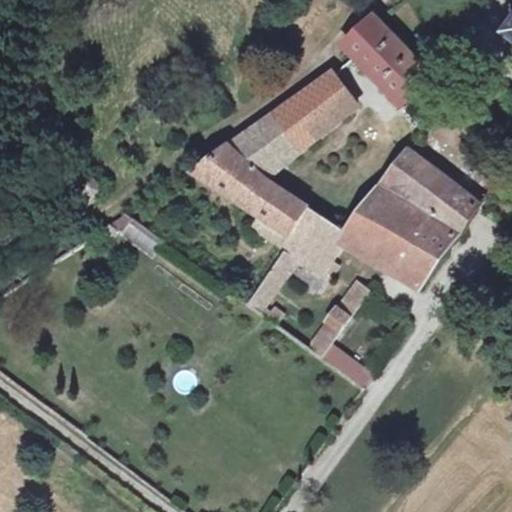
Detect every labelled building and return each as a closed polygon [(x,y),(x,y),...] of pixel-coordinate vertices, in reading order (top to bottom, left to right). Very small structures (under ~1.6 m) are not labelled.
[(352,48),(405,105),(435,75),(380,20),(352,48)] [(339,75),(235,148),(274,180),(361,107),(339,75)] [(317,212),(274,180),(235,148),(201,173),(267,216),(261,223),(292,245),(301,234),(317,212)] [(383,193),(431,228),(462,186),(414,150),(383,193)] [(96,176),(68,198),(83,216),(111,193),(96,176)] [(431,228),(400,271),(428,288),(487,205),(462,186),(431,228)] [(431,228),(383,193),(353,235),(349,241),(400,271),(431,228)] [(349,241),(353,235),(317,212),(301,234),(336,258),(349,241)] [(156,254),(164,235),(119,216),(111,235),(156,254)] [(336,258),(301,234),(292,245),(250,302),(262,310),(299,259),(304,263),(297,272),(302,275),(313,262),(327,271),(336,258)] [(326,356),(375,291),(360,281),(312,346),(326,356)] [(271,317),(281,324),(287,310),(279,305),(271,317)] [(183,396),(199,385),(187,368),(172,379),(183,396)]
